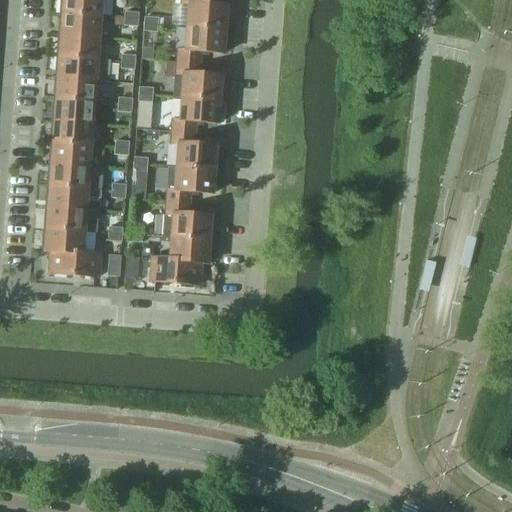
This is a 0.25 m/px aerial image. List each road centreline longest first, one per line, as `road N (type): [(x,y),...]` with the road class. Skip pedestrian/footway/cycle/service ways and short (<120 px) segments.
road 1 (residential): [(0,306),(251,321),(276,0)]
road 2 (tertiary): [(364,504),(234,461),(0,434)]
road 3 (residential): [(0,270),(16,0)]
